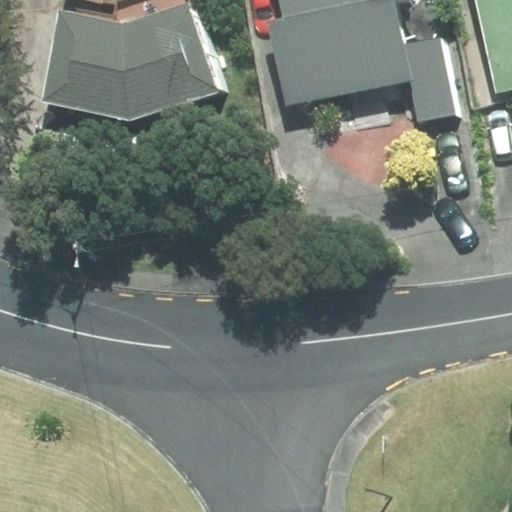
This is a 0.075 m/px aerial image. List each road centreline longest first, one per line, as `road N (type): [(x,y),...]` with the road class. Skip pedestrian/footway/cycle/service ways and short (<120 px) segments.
road 1 (residential): [(511,316),(252,372)]
road 2 (residential): [(252,372),(0,303)]
road 3 (residential): [(274,511),(252,372)]
